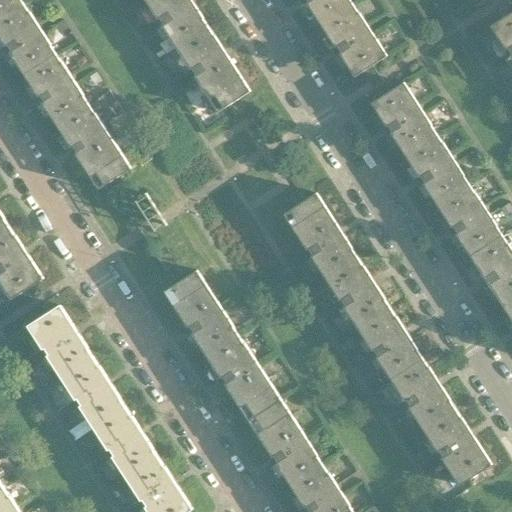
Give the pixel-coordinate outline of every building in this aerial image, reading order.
[(22,0),(0,0),(0,19),(24,3),(22,0)] [(145,0),(176,47),(209,26),(196,6),(196,5),(196,4),(195,4),(191,0),(145,0)] [(351,0),(303,0),(307,5),(308,5),(321,25),(354,4),(351,0)] [(24,3),(0,19),(0,36),(5,45),(4,46),(9,53),(10,54),(11,54),(25,76),(58,55),(24,3)] [(354,4),(321,25),(335,46),(334,47),(340,56),(341,55),(355,77),(387,56),(354,4)] [(511,12),(491,26),(511,58),(511,12)] [(63,19),(54,25),(60,33),(68,27),(63,19)] [(392,23),(382,30),(386,36),(390,34),(391,35),(397,31),(392,23)] [(223,48),(209,26),(176,47),(218,112),(251,91),(228,56),(229,56),(228,55),(227,55),(223,49),(224,48),(223,47),(223,48)] [(58,55),(25,76),(38,95),(37,96),(43,105),(44,104),(58,126),(90,105),(58,55)] [(511,81),(509,77),(501,82),(505,87),(511,82),(511,81)] [(392,134),(405,154),(437,133),(404,82),(372,103),(386,125),(385,126),(390,134),(391,135),(392,134)] [(90,105),(58,126),(71,146),(70,146),(74,154),(75,155),(77,155),(99,189),(131,168),(90,105)] [(437,133),(405,154),(419,176),(418,176),(419,178),(423,185),(424,184),(437,205),(470,184),(437,133)] [(470,184),(437,205),(451,226),(450,227),(455,234),(456,235),(457,235),(470,255),(503,234),(470,184)] [(284,214),(326,278),(358,257),(345,236),(344,234),(344,235),(340,229),(341,228),(340,227),(339,227),(317,193),(284,214)] [(511,206),(509,203),(501,209),(506,216),(511,212),(511,206)] [(0,232),(10,226),(0,211),(0,232)] [(24,247),(10,226),(0,232),(0,281),(11,299),(44,278),(29,256),(30,256),(29,254),(28,255),(25,249),(25,248),(24,247)] [(511,248),(503,234),(470,255),(484,276),(483,277),(484,278),(488,286),(489,285),(511,319),(511,248)] [(358,257),(326,278),(359,329),(391,308),(377,287),(378,286),(377,285),(376,285),(373,279),(372,277),(372,278),(358,257)] [(193,335),(207,356),(239,334),(197,270),(165,291),(187,325),(186,327),(192,335),(193,335)] [(28,326),(61,377),(94,356),(81,336),(81,335),(80,334),(76,329),(76,328),(76,327),(75,327),(60,305),(28,326)] [(391,308),(359,329),(391,379),(424,358),(410,337),(411,337),(410,335),(409,336),(405,330),(406,329),(405,328),(404,328),(391,308)] [(239,334),(207,356),(220,376),(219,377),(220,378),(225,385),(226,385),(249,420),(281,399),(239,334)] [(107,377),(94,356),(61,377),(93,427),(126,406),(113,386),(114,386),(113,385),(112,385),(108,379),(109,378),(108,377),(107,377)] [(424,358),(391,379),(424,430),(456,409),(442,387),(443,387),(442,386),(441,386),(438,380),(437,378),(437,379),(424,358)] [(323,464),(281,399),(249,420),(271,455),(271,456),(276,464),(277,464),(291,485),(323,464)] [(140,428),(126,406),(93,427),(127,478),(159,457),(146,436),(145,435),(141,429),(141,428),(141,427),(140,428)] [(456,409),(424,430),(459,485),(492,464),(475,438),(476,437),(475,436),(474,436),(470,430),(471,430),(470,429),(469,429),(456,409)] [(173,478),(159,457),(127,478),(148,511),(187,511),(193,509),(178,487),(179,486),(178,485),(174,479),(174,478),(173,478)] [(354,511),(323,464),(291,485),(304,505),(303,506),(304,507),(306,511),(354,511)] [(20,511),(3,485),(0,486),(0,511),(20,511)]
